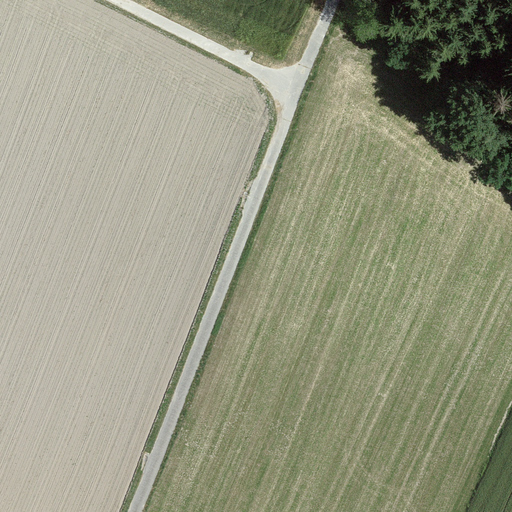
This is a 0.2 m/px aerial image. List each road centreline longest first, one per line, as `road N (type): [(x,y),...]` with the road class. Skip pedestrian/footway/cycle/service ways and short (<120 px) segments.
road 1 (track): [(330,0),(133,511)]
road 2 (track): [(117,0),(294,89)]
